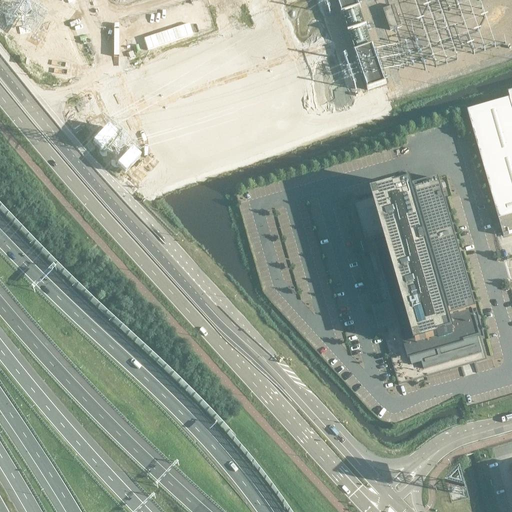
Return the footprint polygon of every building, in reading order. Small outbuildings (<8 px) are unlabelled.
[(88,0),(92,10),(120,0),(88,0)] [(336,0),(342,16),(361,9),(357,0),(336,0)] [(249,27),(239,1),(138,37),(147,63),(249,27)] [(383,11),(390,31),(402,27),(395,7),(383,11)] [(355,53),(368,92),(387,86),(374,47),(355,53)] [(509,100),(467,112),(474,133),(474,134),(499,223),(503,237),(511,234),(511,91),(508,93),(509,100)] [(388,333),(388,334),(384,335),(385,337),(387,344),(387,346),(389,353),(390,354),(392,361),(392,363),(394,370),(395,371),(397,379),(397,380),(398,384),(399,386),(404,384),(416,381),(418,380),(426,378),(427,378),(440,374),(442,374),(450,371),(451,371),(461,368),(462,368),(474,364),(487,361),(487,359),(485,355),(485,353),(483,346),(482,344),(480,337),(484,336),(478,314),(474,316),(473,311),(477,310),(452,224),(444,196),(415,204),(410,187),(354,203),(365,241),(362,242),(362,241),(361,242),(365,256),(366,256),(366,255),(369,254),(375,275),(381,293),(377,294),(382,313),(386,312),(390,325),(386,326),(388,333)]
